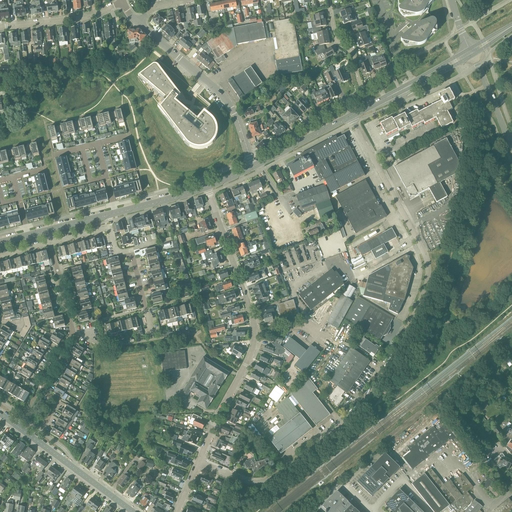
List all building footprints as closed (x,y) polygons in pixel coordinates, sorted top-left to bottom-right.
[(19,17),(20,16),(21,16),(19,5),(18,0),(15,0),(16,2),(16,5),(12,6),(13,13),(16,13),(16,16),(17,16),(17,17),(19,17)] [(64,10),(67,10),(67,11),(69,10),(69,9),(70,9),(69,2),(68,0),(61,0),(62,3),(63,3),(64,10)] [(80,1),(79,1),(79,0),(71,0),(71,3),(73,2),(74,10),(80,9),(80,1)] [(397,0),(398,9),(398,10),(399,11),(400,13),(402,15),(402,16),(403,16),(404,16),(416,15),(417,15),(418,15),(419,15),(420,14),(421,14),(422,13),(423,12),(425,10),(427,9),(429,6),(433,2),(434,2),(434,1),(434,0),(397,0)] [(297,2),(294,3),(296,15),(305,13),(304,9),(299,10),(297,2)] [(222,3),(216,4),(217,11),(218,14),(224,12),(222,3)] [(352,5),(346,7),(342,9),(343,12),(340,13),(342,19),(351,15),(349,9),(353,8),(352,5)] [(187,14),(185,14),(185,15),(187,23),(191,22),(191,21),(194,20),(192,9),(191,9),(190,9),(188,9),(188,10),(187,10),(187,14)] [(177,20),(178,20),(179,24),(184,23),(183,19),(184,19),(183,15),(182,15),(181,11),(179,12),(178,11),(177,12),(176,12),(175,12),(177,20)] [(311,23),(325,20),(323,14),(317,15),(316,12),(309,13),(310,19),(311,23)] [(153,20),(152,20),(156,23),(155,24),(157,26),(158,25),(158,26),(163,21),(157,15),(155,18),(154,18),(153,19),(153,20)] [(351,15),(342,19),(344,25),(351,22),(352,25),(357,23),(356,20),(355,20),(353,15),(351,15)] [(274,51),(276,61),(278,76),(297,72),(302,72),(299,57),(293,19),(273,23),(278,50),(274,51)] [(401,39),(401,40),(401,41),(404,45),(404,46),(405,46),(406,46),(419,45),(420,45),(421,45),(422,45),(422,44),(423,44),(424,43),(425,43),(426,42),(427,41),(436,32),(436,31),(437,30),(436,30),(436,24),(436,23),(436,22),(435,22),(435,21),(434,21),(434,20),(433,20),(432,19),(431,19),(430,20),(427,21),(417,25),(414,27),(410,30),(410,31),(403,37),(401,38),(401,39)] [(326,26),(325,20),(311,23),(312,26),(312,29),(313,31),(319,30),(319,27),(321,27),(326,26)] [(357,23),(352,25),(351,25),(353,31),(359,29),(360,31),(367,29),(366,26),(362,27),(360,21),(357,23)] [(233,28),(235,40),(236,45),(269,39),(267,32),(264,32),(263,23),(233,28)] [(109,24),(111,44),(113,44),(113,46),(117,46),(116,36),(113,37),(113,34),(112,24),(109,24)] [(167,25),(162,30),(169,36),(172,38),(176,34),(173,31),(172,30),(174,28),(169,24),(168,26),(167,25)] [(219,24),(209,26),(210,32),(220,30),(219,24)] [(84,37),(86,36),(88,50),(94,49),(92,39),(90,39),(89,36),(90,36),(90,33),(90,30),(88,30),(88,26),(82,27),(83,34),(84,37)] [(210,41),(207,43),(211,49),(212,51),(215,56),(213,58),(218,64),(226,59),(223,55),(237,46),(236,45),(233,28),(229,29),(224,31),(210,41)] [(368,31),(367,29),(360,31),(361,34),(355,36),(357,42),(366,39),(364,33),(368,31)] [(196,36),(200,39),(205,33),(202,30),(196,36)] [(327,32),(322,33),(320,33),(319,30),(313,31),(314,37),(314,40),(318,40),(328,38),(327,32)] [(20,42),(17,42),(17,39),(16,39),(15,34),(9,35),(10,43),(11,43),(11,46),(15,46),(15,47),(21,47),(20,42)] [(183,48),(189,40),(186,38),(188,36),(186,34),(181,39),(182,40),(178,44),(183,48)] [(8,48),(6,49),(4,36),(0,36),(0,48),(4,48),(4,50),(5,55),(8,54),(8,48)] [(315,52),(323,49),(322,45),(329,44),(328,38),(318,40),(319,46),(314,47),(315,52)] [(369,44),(366,39),(357,42),(359,48),(366,46),(367,48),(372,46),(371,43),(369,44)] [(192,42),(189,40),(183,48),(187,51),(191,47),(191,48),(196,42),(193,40),(192,42)] [(212,51),(211,49),(207,43),(202,47),(205,50),(206,52),(208,55),(212,51)] [(197,60),(201,64),(206,58),(202,54),(205,50),(202,47),(201,46),(201,47),(198,51),(201,54),(197,60)] [(322,61),(325,59),(334,54),(331,49),(325,52),(323,49),(315,52),(317,56),(319,55),(322,61)] [(381,57),(377,58),(380,68),(386,66),(384,59),(387,58),(384,50),(381,51),(381,53),(379,54),(381,57)] [(367,57),(369,64),(372,63),(374,70),(380,68),(377,58),(376,55),(370,57),(369,56),(367,57)] [(210,60),(211,59),(208,56),(206,58),(201,64),(209,70),(215,64),(210,60)] [(369,64),(367,57),(364,58),(365,59),(362,60),(364,64),(360,65),(364,75),(370,73),(367,65),(369,64)] [(153,66),(140,76),(166,97),(159,106),(186,141),(187,142),(188,142),(188,143),(189,144),(190,145),(191,145),(192,146),(193,146),(194,146),(195,147),(196,147),(197,147),(199,147),(200,147),(201,147),(202,147),(203,147),(204,146),(205,146),(206,146),(207,145),(208,144),(209,144),(210,143),(211,142),(211,141),(212,141),(213,140),(213,139),(214,138),(214,137),(215,136),(215,135),(215,133),(215,132),(215,131),(215,130),(215,129),(215,128),(215,127),(215,126),(214,125),(214,124),(213,123),(213,122),(212,121),(211,120),(210,119),(210,118),(204,114),(197,122),(172,100),(174,98),(175,100),(179,96),(175,91),(157,67),(156,66),(155,66),(154,66),(153,66)] [(243,97),(255,88),(262,84),(251,67),(244,72),(232,80),(229,83),(240,99),(243,96),(243,97)] [(335,73),(337,77),(339,84),(347,80),(342,70),(335,73)] [(326,75),(329,83),(334,81),(330,73),(326,75)] [(282,85),(274,92),(277,96),(285,89),(282,85)] [(328,90),(327,87),(326,85),(321,87),(322,90),(319,92),(323,101),(329,99),(326,93),(328,91),(328,90)] [(328,90),(328,91),(332,99),(338,97),(332,85),(327,87),(328,90)] [(380,124),(386,135),(397,130),(399,132),(410,126),(411,128),(423,122),(424,124),(436,118),(441,129),(453,123),(447,112),(452,110),(449,103),(454,100),(449,89),(438,95),(441,101),(418,113),(417,111),(406,117),(404,114),(393,120),(391,118),(380,124)] [(311,91),(312,92),(309,93),(310,99),(314,98),(317,104),(323,101),(319,92),(315,94),(314,90),(311,91)] [(295,103),(297,106),(303,112),(305,111),(306,111),(308,109),(308,108),(309,108),(302,101),(300,99),(295,103)] [(256,107),(253,108),(251,109),(250,108),(247,110),(243,112),(244,115),(245,117),(246,118),(253,115),(253,114),(256,113),(255,111),(258,110),(259,115),(263,113),(265,113),(264,110),(261,111),(260,106),(256,107)] [(286,113),(294,122),(296,120),(296,119),(298,117),(290,109),(286,113)] [(121,110),(112,113),(113,119),(116,118),(118,124),(124,123),(121,110)] [(292,124),(294,122),(286,113),(284,112),(280,116),(289,126),(291,123),(292,124)] [(113,119),(112,113),(103,115),(105,126),(106,126),(105,125),(111,124),(110,120),(113,119)] [(105,126),(103,115),(94,117),(95,123),(98,123),(100,128),(105,126)] [(85,120),(87,130),(93,128),(92,124),(95,123),(94,117),(85,120)] [(85,120),(75,122),(77,128),(80,127),(81,131),(87,130),(85,120)] [(75,122),(66,124),(69,134),(75,133),(74,129),(77,128),(75,122)] [(274,126),(281,134),(283,133),(284,132),(284,131),(285,131),(280,125),(279,125),(277,123),(274,126)] [(69,134),(66,124),(57,126),(59,133),(62,132),(63,136),(69,134)] [(56,134),(59,133),(57,126),(48,129),(51,141),(58,140),(56,134)] [(281,134),(274,126),(271,129),(273,131),(272,132),(277,138),(278,137),(279,137),(280,136),(281,134)] [(258,129),(250,132),(251,134),(251,135),(251,136),(252,137),(259,135),(258,129)] [(341,174),(358,165),(357,161),(343,136),(285,166),(288,172),(290,171),(293,178),(313,168),(321,182),(324,180),(331,194),(347,185),(341,174)] [(447,197),(439,183),(456,174),(459,162),(446,139),(394,167),(405,189),(406,189),(405,190),(410,198),(417,194),(416,194),(417,193),(418,195),(428,189),(436,203),(447,197)] [(119,150),(130,147),(129,141),(124,142),(123,142),(118,144),(119,150)] [(259,153),(266,147),(268,146),(265,143),(265,144),(263,142),(262,143),(261,142),(258,145),(259,145),(256,148),(258,150),(257,150),(258,152),(259,152),(259,153)] [(33,158),(39,156),(36,144),(27,146),(29,152),(32,151),(33,158)] [(18,148),(21,160),(21,159),(26,157),(25,153),(29,152),(27,146),(18,148)] [(121,155),(132,152),(130,147),(119,150),(121,155)] [(21,160),(18,148),(9,151),(11,157),(14,156),(15,161),(21,160)] [(0,152),(0,153),(3,164),(9,163),(7,158),(11,157),(9,151),(0,152)] [(133,158),(132,152),(121,155),(122,155),(123,160),(133,158)] [(390,156),(385,159),(388,165),(393,162),(390,156)] [(58,165),(69,163),(67,157),(56,160),(58,165)] [(123,166),(134,163),(133,158),(123,160),(125,166),(123,166)] [(58,165),(59,171),(70,168),(69,163),(58,165)] [(136,169),(134,163),(123,166),(125,172),(136,169)] [(358,165),(341,174),(347,185),(365,176),(358,165)] [(70,168),(59,171),(60,176),(71,174),(71,173),(70,174),(69,169),(70,168)] [(279,172),(273,175),(276,182),(279,180),(281,183),(283,182),(282,179),(279,172)] [(34,183),(46,180),(44,174),(40,176),(40,175),(39,176),(34,177),(36,182),(33,183),(34,183)] [(73,179),(71,174),(60,176),(62,182),(73,179)] [(74,185),(73,179),(62,182),(63,188),(68,187),(69,187),(69,186),(74,185)] [(46,180),(34,183),(35,189),(47,186),(46,180)] [(378,222),(385,218),(365,180),(335,197),(343,210),(355,234),(378,222)] [(259,181),(253,183),(256,190),(262,188),(259,181)] [(294,191),(296,196),(300,208),(298,210),(297,210),(296,209),(295,210),(294,210),(292,212),(298,218),(302,215),(303,214),(313,210),(312,206),(315,205),(317,210),(320,219),(334,214),(333,210),(324,186),(322,181),(294,191)] [(123,184),(126,196),(131,194),(128,182),(123,184)] [(128,182),(131,194),(136,193),(134,183),(129,185),(128,182)] [(258,193),(256,190),(253,183),(248,185),(251,192),(252,195),(258,193)] [(123,185),(118,186),(121,197),(126,196),(123,184),(122,184),(123,185)] [(47,186),(35,189),(36,195),(43,193),(44,193),(49,192),(47,186)] [(121,197),(118,186),(117,186),(118,187),(113,189),(115,199),(121,197)] [(243,187),(237,190),(240,197),(241,199),(245,198),(246,197),(246,196),(246,194),(243,187)] [(105,188),(99,190),(102,202),(108,200),(107,196),(107,195),(105,188)] [(94,192),(97,203),(102,202),(99,190),(99,191),(94,192)] [(241,199),(240,197),(237,190),(232,192),(234,199),(237,198),(240,204),(243,203),(241,199)] [(91,205),(97,203),(94,192),(89,194),(91,205)] [(91,205),(89,194),(88,194),(89,195),(83,196),(86,206),(91,205)] [(226,194),(220,197),(223,204),(229,201),(226,194)] [(78,198),(80,207),(86,206),(83,196),(78,198)] [(69,210),(75,209),(72,198),(66,199),(69,210)] [(72,198),(75,209),(80,207),(78,198),(73,199),(72,198)] [(198,200),(194,201),(196,208),(196,207),(197,209),(203,208),(202,206),(203,206),(201,199),(200,199),(198,199),(198,200)] [(184,204),(185,210),(186,211),(187,214),(192,213),(193,217),(196,216),(195,210),(191,211),(191,209),(189,202),(189,203),(188,202),(186,202),(186,203),(184,204)] [(54,214),(51,203),(46,205),(49,216),(54,214)] [(253,205),(253,204),(245,207),(247,214),(255,211),(253,205)] [(183,213),(180,214),(178,206),(177,206),(176,205),(175,206),(174,207),(173,207),(177,219),(181,218),(181,221),(185,220),(183,213)] [(33,220),(38,218),(36,207),(30,209),(33,220)] [(36,207),(38,218),(44,217),(41,207),(36,208),(36,207)] [(33,220),(30,209),(30,210),(25,211),(28,221),(33,220)] [(168,218),(164,218),(162,210),(161,210),(160,210),(158,210),(158,211),(157,211),(162,229),(165,228),(163,222),(165,222),(165,223),(169,222),(168,218)] [(154,212),(153,213),(155,221),(156,221),(156,224),(157,227),(159,227),(160,229),(162,229),(157,211),(157,212),(156,211),(154,212)] [(255,211),(247,214),(244,215),(247,223),(258,219),(255,211)] [(228,221),(242,216),(241,213),(234,216),(233,212),(226,215),(228,221)] [(19,218),(18,213),(13,214),(15,224),(21,223),(19,218),(20,218),(19,217),(19,218)] [(7,216),(10,226),(15,224),(13,214),(7,216)] [(2,217),(4,227),(10,226),(7,216),(2,217)] [(140,218),(144,228),(149,227),(150,229),(154,228),(151,220),(148,221),(147,216),(140,218)] [(242,216),(228,221),(230,226),(237,224),(236,221),(243,219),(242,216)] [(144,228),(140,218),(135,220),(135,219),(138,230),(144,228)] [(138,230),(135,219),(129,221),(130,226),(127,227),(128,233),(130,232),(138,230)] [(200,229),(210,225),(208,220),(201,223),(198,224),(200,229)] [(319,234),(321,233),(322,235),(326,233),(322,225),(321,225),(319,221),(315,223),(317,227),(318,226),(318,228),(316,229),(309,232),(312,238),(319,234)] [(121,235),(125,234),(124,230),(123,230),(121,223),(115,225),(117,232),(120,232),(121,235)] [(210,225),(200,229),(201,233),(204,232),(204,233),(211,230),(210,225)] [(234,236),(247,231),(246,229),(243,230),(242,227),(232,230),(234,236)] [(362,257),(371,251),(375,260),(388,253),(383,245),(395,238),(396,238),(391,229),(384,233),(357,248),(362,257)] [(248,234),(247,231),(234,236),(236,242),(243,239),(242,236),(245,235),(248,234)] [(125,234),(121,235),(122,238),(121,238),(123,246),(130,244),(128,240),(132,239),(132,238),(130,232),(128,233),(125,234)] [(178,237),(180,245),(186,243),(183,235),(178,237)] [(214,236),(208,238),(207,236),(196,240),(197,245),(205,243),(207,246),(210,245),(211,247),(214,246),(214,244),(216,243),(214,236)] [(100,238),(94,239),(97,249),(102,248),(102,247),(105,246),(104,240),(101,241),(100,238)] [(252,246),(239,251),(241,257),(248,254),(247,251),(250,250),(253,249),(252,246)] [(65,257),(63,247),(57,249),(60,258),(65,257)] [(47,252),(41,253),(44,263),(51,261),(50,256),(48,257),(47,252)] [(207,257),(208,260),(200,262),(201,265),(203,265),(208,263),(211,262),(221,258),(220,253),(219,254),(219,252),(215,254),(216,255),(213,256),(212,255),(211,252),(206,254),(207,257)] [(259,256),(252,259),(247,260),(248,261),(244,263),(245,266),(261,261),(259,256)] [(383,302),(390,305),(398,305),(399,302),(400,300),(404,301),(413,269),(408,261),(409,257),(406,256),(404,257),(368,276),(363,297),(383,302)] [(107,266),(110,265),(119,263),(118,257),(105,260),(107,266)] [(221,258),(211,262),(213,269),(217,268),(216,266),(223,263),(223,262),(223,261),(223,260),(222,260),(221,258)] [(262,264),(261,261),(245,266),(246,270),(250,268),(250,269),(261,265),(262,264)] [(163,268),(150,271),(152,277),(162,274),(164,273),(163,268)] [(311,311),(343,284),(332,269),(299,296),(311,311)] [(218,281),(220,280),(228,277),(226,271),(218,274),(219,274),(216,275),(218,281)] [(248,276),(249,279),(266,273),(265,271),(263,272),(262,271),(257,273),(257,272),(254,274),(252,274),(253,275),(248,276)] [(112,276),(113,279),(110,280),(109,281),(110,282),(123,278),(122,273),(112,276)] [(266,273),(249,279),(250,283),(255,281),(263,279),(263,277),(267,276),(266,273)] [(166,279),(163,279),(153,282),(154,287),(164,285),(163,281),(166,280),(166,279)] [(217,293),(224,291),(228,289),(231,287),(230,282),(226,283),(222,284),(215,287),(217,293)] [(255,294),(268,290),(267,288),(265,288),(263,284),(263,285),(262,282),(256,284),(257,287),(253,288),(253,289),(254,293),(255,294),(254,294),(255,294)] [(269,292),(268,290),(255,294),(255,295),(255,296),(256,300),(257,300),(262,299),(263,302),(268,300),(267,297),(268,297),(266,293),(269,292)] [(218,298),(219,301),(234,295),(233,292),(228,294),(228,293),(224,294),(224,295),(221,295),(222,296),(218,298)] [(236,299),(234,295),(219,301),(214,302),(216,307),(220,305),(227,303),(231,302),(230,301),(236,299)] [(161,296),(152,299),(153,304),(163,302),(161,296)] [(341,296),(326,323),(337,329),(353,302),(341,296)] [(81,306),(90,303),(93,303),(92,299),(93,299),(93,297),(89,298),(79,301),(81,306)] [(345,320),(357,327),(380,341),(392,320),(357,299),(345,320)] [(285,303),(278,305),(282,318),(297,314),(293,301),(285,303)] [(135,303),(125,306),(126,310),(123,310),(122,312),(122,313),(131,311),(130,310),(136,309),(135,303)] [(227,309),(228,312),(220,314),(221,319),(232,316),(231,313),(240,310),(238,305),(228,309),(227,309)] [(401,307),(398,305),(390,305),(388,311),(398,315),(401,307)] [(182,321),(181,317),(179,307),(174,309),(177,322),(182,321)] [(169,310),(171,320),(172,323),(177,322),(174,309),(169,310)] [(172,323),(171,320),(169,310),(163,311),(166,321),(167,325),(172,323)] [(15,311),(13,312),(3,314),(5,320),(10,318),(11,321),(19,319),(20,318),(20,317),(20,316),(19,316),(19,315),(18,315),(17,315),(15,311)] [(278,319),(276,319),(275,316),(272,317),(271,315),(263,317),(265,323),(272,321),(274,326),(279,325),(280,325),(278,319)] [(242,316),(233,318),(233,316),(230,317),(230,319),(232,325),(234,324),(235,325),(243,323),(242,316)] [(136,318),(131,319),(133,329),(136,328),(137,332),(142,331),(139,319),(137,320),(136,318)] [(124,336),(120,322),(115,323),(118,335),(121,335),(122,336),(124,336)] [(115,323),(110,325),(112,334),(117,333),(118,335),(115,323)] [(1,330),(10,335),(13,331),(4,326),(1,330)] [(0,332),(0,336),(7,340),(10,335),(1,330),(0,332)] [(52,336),(61,341),(64,336),(55,331),(52,336)] [(232,341),(237,340),(237,337),(244,336),(244,335),(245,335),(245,333),(244,333),(244,331),(237,331),(234,331),(234,333),(232,333),(232,337),(232,341)] [(43,336),(40,341),(49,346),(51,342),(50,340),(43,336)] [(52,336),(50,340),(51,342),(58,346),(61,341),(52,336)] [(361,336),(355,343),(370,354),(371,352),(375,355),(379,348),(376,345),(375,346),(361,336)] [(46,351),(49,346),(40,341),(37,346),(46,351)] [(294,366),(299,370),(297,372),(302,375),(304,373),(320,353),(311,345),(304,354),(288,342),(284,347),(299,360),(294,366)] [(76,343),(73,348),(82,354),(85,349),(76,343)] [(277,356),(278,354),(280,355),(284,353),(285,351),(285,350),(278,345),(274,343),(272,349),(265,346),(263,351),(277,356)] [(46,351),(37,346),(34,350),(43,355),(46,351)] [(233,346),(229,352),(232,354),(239,358),(243,352),(241,350),(242,349),(239,347),(238,349),(235,347),(233,346)] [(71,353),(75,356),(79,358),(82,354),(73,348),(71,353)] [(337,387),(345,392),(347,394),(370,362),(351,349),(345,356),(343,355),(339,361),(341,362),(328,380),(337,387)] [(40,360),(43,355),(34,350),(32,355),(40,360)] [(185,352),(173,353),(161,354),(163,372),(187,370),(185,352)] [(37,365),(40,360),(32,355),(29,360),(37,365)] [(260,360),(266,363),(270,365),(273,360),(269,358),(262,355),(260,360)] [(75,356),(72,360),(81,366),(84,361),(79,358),(75,356)] [(509,367),(511,364),(511,362),(507,356),(503,360),(509,367)] [(197,404),(206,410),(210,403),(215,396),(214,396),(218,390),(221,386),(220,386),(224,380),(225,380),(229,373),(203,357),(201,361),(199,363),(198,365),(190,378),(191,378),(181,394),(186,398),(190,392),(194,394),(194,393),(201,397),(197,404)] [(273,362),(277,364),(276,366),(280,368),(282,364),(284,365),(285,363),(275,358),(273,362)] [(24,363),(26,364),(35,369),(37,365),(29,360),(27,363),(24,361),(24,363)] [(72,360),(70,365),(78,370),(81,366),(72,360)] [(35,369),(26,364),(23,369),(32,374),(35,369)] [(257,364),(255,369),(258,371),(258,372),(261,374),(261,373),(262,373),(264,374),(266,369),(264,368),(257,364)] [(67,370),(76,375),(78,370),(70,365),(67,370)] [(29,379),(32,374),(23,369),(22,372),(19,370),(18,372),(29,379)] [(73,380),(76,375),(67,370),(64,374),(73,380)] [(254,372),(251,377),(258,381),(259,379),(261,380),(263,377),(254,372)] [(276,372),(272,379),(277,382),(281,374),(276,372)] [(482,377),(479,373),(472,379),(475,383),(482,377)] [(70,384),(73,380),(64,374),(61,379),(70,384)] [(306,376),(291,394),(316,426),(317,426),(330,415),(313,393),(317,390),(306,376)] [(72,386),(70,384),(61,379),(59,384),(67,389),(69,390),(69,388),(70,389),(72,386)] [(11,383),(6,380),(1,389),(6,392),(11,383)] [(6,392),(10,395),(15,386),(11,383),(6,392)] [(247,383),(244,389),(251,393),(254,394),(256,389),(254,388),(254,387),(247,383)] [(59,384),(56,388),(64,394),(67,389),(59,384)] [(10,395),(15,397),(20,389),(15,386),(10,395)] [(341,397),(345,392),(337,387),(329,397),(335,402),(334,404),(338,407),(343,399),(341,397)] [(68,396),(64,394),(56,388),(53,393),(65,400),(68,396)] [(15,397),(20,400),(25,391),(20,389),(15,397)] [(25,391),(20,400),(24,403),(29,394),(25,391)] [(241,393),(239,399),(248,403),(248,404),(250,400),(253,402),(253,400),(254,399),(245,395),(241,393)] [(277,426),(280,429),(268,439),(281,454),(312,429),(288,398),(276,408),(285,419),(277,426)] [(245,409),(248,403),(239,399),(236,404),(245,409)] [(67,406),(64,410),(73,415),(76,411),(67,406)] [(468,407),(462,412),(468,419),(473,415),(468,407)] [(64,410),(62,415),(70,420),(73,415),(64,410)] [(230,416),(238,419),(240,416),(241,417),(242,414),(241,414),(233,410),(230,416)] [(62,415),(59,420),(70,426),(73,422),(70,420),(62,415)] [(196,419),(193,425),(198,428),(198,429),(200,429),(201,429),(202,429),(205,423),(199,421),(200,418),(195,415),(193,418),(196,419)] [(237,422),(238,419),(230,416),(229,415),(226,421),(234,425),(236,421),(237,422)] [(67,431),(70,426),(59,420),(56,424),(67,431)] [(443,422),(434,428),(433,427),(407,448),(410,452),(403,458),(403,457),(403,458),(412,470),(451,440),(454,443),(459,450),(460,452),(467,447),(465,445),(458,435),(455,431),(456,431),(455,429),(454,430),(450,425),(447,427),(443,422)] [(507,433),(508,432),(511,435),(511,423),(508,428),(505,426),(503,430),(507,433)] [(64,436),(67,431),(56,424),(53,429),(62,434),(64,436)] [(230,427),(229,429),(222,426),(219,433),(228,436),(230,430),(233,431),(232,433),(236,435),(240,437),(242,432),(230,427)] [(498,428),(494,431),(498,436),(502,433),(498,428)] [(62,434),(53,429),(50,434),(59,439),(62,434)] [(185,432),(184,434),(197,440),(199,435),(192,432),(191,434),(185,432)] [(4,446),(11,436),(9,435),(10,434),(8,433),(8,434),(7,433),(2,439),(3,439),(1,441),(3,443),(1,445),(2,448),(3,448),(4,446)] [(197,440),(184,434),(183,437),(189,440),(188,442),(195,445),(197,440)] [(4,446),(3,448),(2,449),(5,452),(6,450),(8,452),(10,448),(9,448),(11,446),(16,440),(15,439),(16,439),(14,438),(11,436),(4,446)] [(175,447),(180,449),(184,451),(183,453),(191,456),(193,451),(185,448),(181,446),(181,447),(182,443),(180,442),(174,440),(173,444),(176,445),(175,447)] [(220,450),(222,446),(225,447),(226,444),(223,443),(223,442),(218,440),(215,447),(220,450)] [(20,453),(25,446),(23,445),(23,444),(21,443),(20,443),(12,454),(17,458),(20,453)] [(28,462),(30,460),(32,458),(32,457),(31,457),(34,453),(34,454),(28,449),(22,457),(26,460),(28,462)] [(256,472),(267,464),(264,460),(268,459),(264,460),(255,463),(255,460),(251,449),(254,460),(251,461),(251,460),(251,459),(244,463),(245,465),(244,468),(239,465),(239,466),(255,473),(255,474),(255,473),(256,472)] [(90,452),(89,453),(85,458),(86,459),(83,462),(88,466),(93,460),(96,456),(90,452)] [(172,458),(170,464),(173,465),(178,467),(178,466),(185,469),(188,462),(187,462),(188,462),(184,460),(184,461),(177,458),(175,457),(176,454),(169,452),(167,456),(172,458)] [(215,460),(221,462),(222,463),(224,458),(220,456),(221,456),(213,453),(211,458),(215,460)] [(377,461),(392,475),(399,468),(399,467),(385,454),(385,453),(385,454),(385,453),(385,454),(384,453),(384,454),(377,461)] [(499,456),(499,457),(494,462),(493,461),(490,463),(491,464),(490,465),(492,468),(493,468),(494,467),(497,465),(496,464),(499,462),(499,463),(505,467),(505,468),(507,470),(507,472),(511,462),(504,458),(505,458),(502,454),(499,456)] [(477,460),(478,460),(481,465),(486,461),(483,456),(477,460)] [(35,467),(37,468),(43,460),(39,457),(31,468),(33,469),(35,467)] [(101,468),(104,464),(107,461),(103,459),(101,462),(99,460),(97,463),(98,463),(94,468),(96,469),(95,470),(98,472),(98,471),(100,472),(102,469),(101,468)] [(146,464),(145,464),(147,461),(144,459),(142,461),(141,461),(136,467),(140,471),(146,464)] [(48,464),(43,460),(37,468),(42,472),(48,464)] [(148,460),(146,465),(153,468),(155,462),(148,460)] [(371,468),(385,482),(387,480),(392,475),(377,461),(371,468)] [(117,466),(111,462),(105,471),(108,473),(104,477),(110,481),(116,473),(113,471),(117,466)] [(48,476),(50,478),(56,470),(52,467),(44,477),(46,479),(48,476)] [(357,482),(357,483),(371,496),(371,497),(372,496),(384,484),(385,482),(371,468),(357,482)] [(411,484),(413,486),(433,511),(441,511),(449,505),(454,511),(458,511),(473,501),(467,492),(473,488),(463,475),(445,488),(430,469),(424,474),(411,484)] [(56,470),(50,478),(52,480),(50,482),(53,484),(61,473),(56,470)] [(173,470),(170,476),(173,477),(177,479),(178,478),(181,479),(183,474),(176,471),(173,470)] [(129,480),(123,475),(117,484),(122,488),(126,483),(127,483),(129,480)] [(203,476),(200,482),(210,486),(212,481),(203,476)] [(490,488),(491,488),(489,490),(496,497),(500,494),(491,485),(492,484),(493,484),(495,482),(491,477),(490,476),(488,478),(487,477),(485,479),(486,481),(482,485),(486,489),(489,486),(490,488)] [(66,479),(60,488),(58,491),(63,494),(71,482),(66,479)] [(141,487),(138,485),(135,482),(126,493),(130,496),(130,497),(131,498),(132,498),(139,490),(141,487)] [(77,494),(80,490),(79,489),(79,488),(78,487),(77,488),(76,487),(71,494),(72,494),(70,498),(72,500),(73,500),(77,494)] [(83,501),(80,499),(84,493),(84,492),(83,491),(82,491),(80,490),(77,494),(73,500),(72,502),(78,507),(83,501)] [(399,490),(390,499),(385,505),(392,511),(405,511),(414,504),(399,490)] [(164,491),(162,495),(165,496),(164,499),(171,502),(174,496),(170,495),(171,494),(167,492),(167,493),(164,491)] [(344,511),(351,506),(336,492),(322,506),(327,511),(344,511)] [(193,498),(204,503),(207,504),(208,502),(204,500),(204,498),(195,494),(193,498)] [(140,499),(141,500),(142,500),(139,504),(142,506),(143,507),(144,507),(149,501),(150,502),(153,497),(151,495),(150,495),(149,498),(146,495),(144,496),(143,497),(142,496),(140,499)] [(84,511),(88,511),(96,502),(95,501),(94,500),(93,499),(92,499),(87,505),(88,506),(85,510),(86,510),(84,511)] [(54,500),(51,506),(56,509),(59,503),(54,500)] [(474,501),(464,511),(478,511),(482,507),(474,501)] [(504,506),(503,504),(494,511),(508,511),(509,511),(510,511),(511,511),(510,511),(511,510),(511,504),(510,501),(504,506)] [(93,511),(94,511),(95,511),(97,509),(98,510),(100,508),(99,507),(100,505),(100,504),(98,503),(96,502),(88,511),(93,511)] [(164,505),(161,510),(159,511),(163,511),(167,506),(169,508),(171,505),(165,502),(164,505)]
